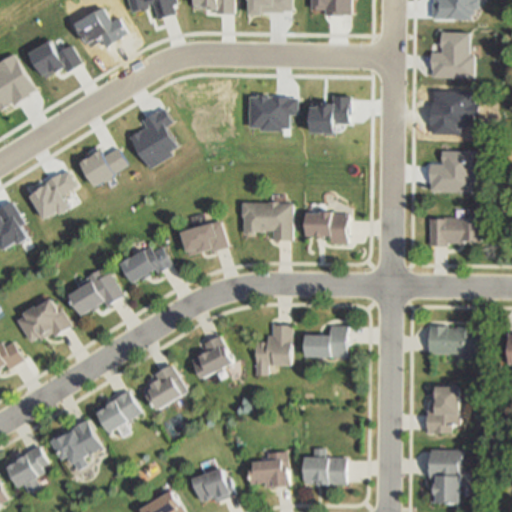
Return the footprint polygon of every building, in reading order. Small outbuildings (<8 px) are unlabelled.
[(134,13),(129,0),(180,0),(181,2),(175,4),(178,14),(161,19),(156,2),(150,4),(151,7),(134,13)] [(198,0),(238,0),(238,15),(218,14),(219,9),(198,8),(198,0)] [(252,12),(252,0),(295,0),(295,13),(252,12)] [(314,0),(354,0),(354,14),(328,14),(328,9),(314,9),(314,0)] [(435,18),(435,0),(481,0),(481,9),(477,9),(477,15),(473,15),(473,19),(435,18)] [(78,23),(104,7),(114,23),(122,18),(130,33),(108,45),(105,40),(92,47),(78,23)] [(445,52),(445,33),(471,33),(471,55),(476,55),(476,78),(434,77),(435,52),(445,52)] [(32,52),(54,40),(61,52),(74,44),(85,63),(70,72),(67,67),(48,79),(32,52)] [(0,63),(16,54),(37,90),(2,110),(0,106),(0,63)] [(434,133),(462,134),(462,124),(475,125),(475,92),(434,91),(434,133)] [(250,128),(252,94),(301,96),(300,115),(292,115),(291,130),(250,128)] [(314,103),(335,104),(335,95),(353,95),(352,123),(337,123),(337,132),(313,132),(314,103)] [(167,106),(177,122),(169,127),(182,147),(153,166),(134,137),(150,126),(146,120),(167,106)] [(84,162),(104,150),(108,156),(121,148),(131,166),(98,186),(84,162)] [(432,164),(444,164),(445,151),(475,151),(473,191),(431,190),(432,164)] [(32,195),(50,184),(48,182),(71,168),(82,186),(67,195),(74,207),(62,214),(61,211),(47,219),(32,195)] [(0,240),(0,209),(14,201),(28,223),(23,226),(31,238),(20,245),(18,241),(5,249),(0,240)] [(247,201),(295,202),(295,240),(277,240),(277,230),(267,230),(267,233),(248,233),(248,216),(247,216),(247,201)] [(351,213),(351,243),(334,243),(334,236),(311,236),(311,213),(351,213)] [(483,220),(482,243),(450,242),(450,246),(432,245),(433,218),(483,220)] [(225,220),(232,246),(208,253),(207,250),(193,254),(187,231),(225,220)] [(166,247),(177,264),(162,274),(159,270),(139,283),(127,264),(150,250),(150,249),(155,246),(158,251),(166,247)] [(114,272),(127,295),(109,305),(107,301),(85,314),(74,294),(85,288),(81,282),(103,269),(107,276),(114,272)] [(34,342),(19,318),(38,307),(39,308),(53,299),(60,310),(63,307),(74,325),(56,335),(53,330),(34,342)] [(295,324),(293,365),(271,364),(271,374),(258,374),(259,341),(270,342),(270,335),(275,335),(276,323),(295,324)] [(349,324),(349,357),(309,356),(310,334),(334,334),(334,324),(349,324)] [(486,326),(486,353),(478,353),(478,360),(466,360),(466,351),(432,351),(432,326),(486,326)] [(220,335),(235,361),(205,379),(193,359),(206,351),(203,345),(220,335)] [(14,341),(24,359),(7,368),(4,364),(0,366),(0,341),(1,341),(5,347),(14,341)] [(173,363),(190,390),(159,410),(150,394),(154,391),(153,389),(157,387),(154,384),(160,380),(156,373),(173,363)] [(438,387),(462,388),(461,413),(462,413),(462,424),(454,424),(454,433),(429,432),(429,410),(434,411),(434,395),(438,395),(438,387)] [(129,390),(142,412),(110,431),(97,409),(129,390)] [(86,419),(102,447),(85,457),(89,464),(78,470),(70,456),(64,460),(52,439),(86,419)] [(39,445),(48,463),(43,466),(46,472),(37,477),(41,486),(30,491),(27,484),(20,488),(7,461),(39,445)] [(432,449),(465,449),(465,470),(461,470),(461,503),(434,503),(434,476),(432,476),(432,449)] [(269,453),(289,450),(291,467),(288,467),(290,485),(269,488),(269,483),(253,484),(252,468),(256,467),(256,462),(269,460),(269,453)] [(307,458),(347,457),(348,483),(330,484),(330,486),(321,486),(321,482),(308,482),(307,458)] [(195,478),(225,468),(228,477),(232,476),(238,494),(218,501),(217,498),(203,502),(195,478)] [(0,511),(0,478),(1,478),(9,502),(0,505),(0,509),(1,511),(0,511)] [(143,511),(142,509),(177,492),(186,511),(143,511)]
